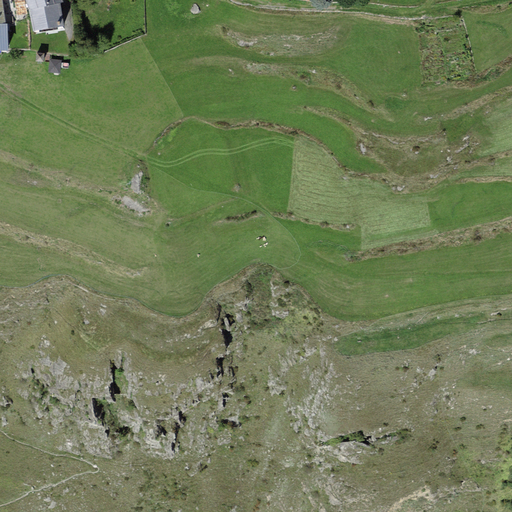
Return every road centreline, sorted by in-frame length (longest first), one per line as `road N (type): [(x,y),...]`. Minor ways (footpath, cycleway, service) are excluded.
road 1 (track): [(0,82),(74,131),(220,181),(280,220),(359,233)]
road 2 (track): [(427,9),(255,0)]
